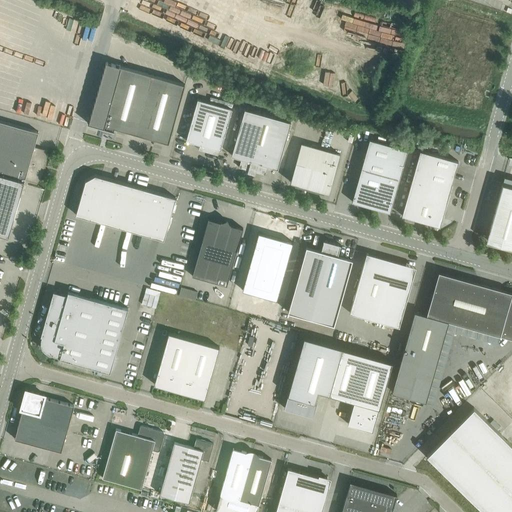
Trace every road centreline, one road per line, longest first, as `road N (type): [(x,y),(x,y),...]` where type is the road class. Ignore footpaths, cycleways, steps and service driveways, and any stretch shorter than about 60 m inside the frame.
road 1 (unclassified): [(14,363),(75,154),(459,256)]
road 2 (unclassified): [(452,511),(409,478),(14,363)]
road 3 (unclassified): [(459,256),(511,76)]
road 4 (unknown): [(394,473),(454,369),(511,342)]
road 5 (unknown): [(98,60),(76,143),(0,117)]
road 6 (unknown): [(0,243),(141,287)]
